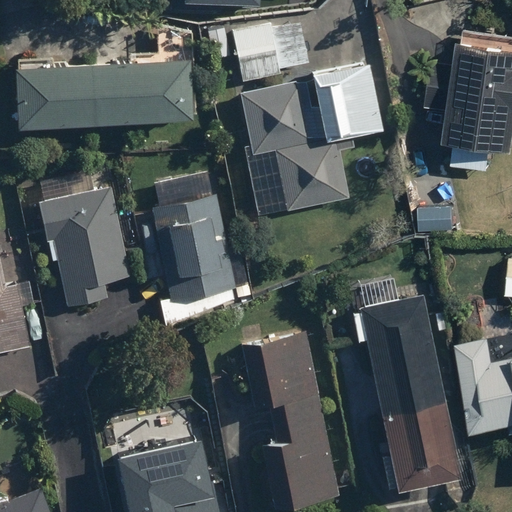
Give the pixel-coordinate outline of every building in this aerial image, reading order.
[(233,25),(243,77),(281,70),(280,64),(310,59),(301,16),(272,22),(271,17),(233,25)] [(454,106),(449,135),(460,137),(456,161),(491,166),(495,142),(511,144),(511,40),(465,33),(461,61),(435,57),(428,102),(454,106)] [(191,52),(15,61),(18,122),(194,113),(191,52)] [(289,205),(350,194),(338,133),(383,125),(370,56),(312,67),(313,73),(241,87),(252,149),(277,144),(289,205)] [(55,235),(67,302),(108,295),(105,277),(129,273),(112,183),(39,197),(47,237),(55,235)] [(217,189),(151,203),(171,294),(160,296),(166,322),(235,294),(233,283),(237,283),(217,189)] [(0,347),(30,342),(17,280),(6,282),(0,251),(0,347)] [(361,303),(397,484),(460,472),(423,291),(361,303)] [(274,502),(340,489),(307,326),(241,340),(254,401),(268,398),(276,437),(261,440),(274,502)] [(492,333),(461,339),(477,427),(511,420),(511,354),(497,358),(492,333)] [(117,457),(129,511),(229,511),(212,436),(117,457)] [(51,511),(41,484),(0,499),(0,511),(51,511)]
